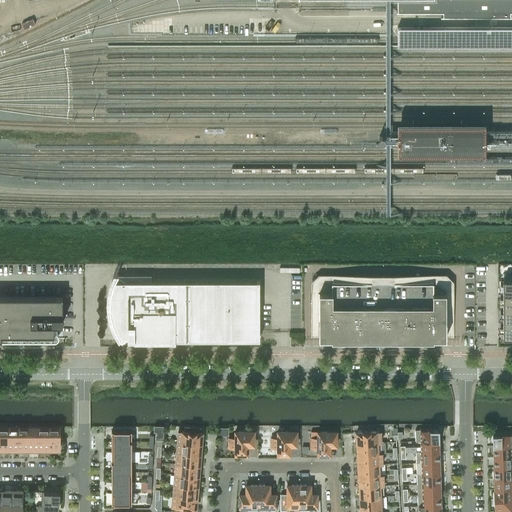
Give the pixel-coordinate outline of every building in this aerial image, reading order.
[(511,0),(397,0),(398,5),(398,14),(444,14),(444,19),(511,19),(511,14),(511,13),(511,0)] [(511,27),(397,27),(397,39),(397,46),(511,45),(511,27)] [(397,131),(390,131),(390,136),(390,139),(390,145),(397,145),(397,150),(397,152),(397,153),(453,153),(478,152),(484,152),(484,150),(484,146),(485,146),(485,145),(492,145),(511,144),(511,130),(492,131),(485,131),(485,130),(484,130),(484,126),(484,123),(397,123),(397,126),(397,131)] [(256,280),(115,280),(116,278),(117,277),(118,275),(117,274),(116,277),(115,280),(114,283),(113,285),(112,288),(111,291),(110,294),(110,297),(110,301),(110,304),(110,307),(110,310),(110,314),(111,319),(113,323),(114,328),(116,332),(119,336),(121,340),(126,337),(127,337),(127,339),(134,339),(134,338),(138,338),(138,339),(259,339),(259,280),(256,280)] [(511,279),(503,280),(503,294),(511,294),(511,279)] [(318,282),(318,302),(318,338),(331,338),(331,339),(433,339),(433,338),(446,338),(446,282),(318,282)] [(511,294),(503,294),(503,309),(511,308),(511,294)] [(62,323),(62,296),(0,296),(0,339),(54,340),(55,340),(56,339),(57,339),(58,338),(58,337),(59,336),(59,335),(58,334),(58,333),(57,332),(56,332),(56,331),(55,331),(54,331),(54,323),(62,323)] [(511,308),(503,309),(503,323),(511,323),(511,308)] [(511,323),(503,323),(503,338),(511,338),(511,323)] [(18,426),(8,426),(8,450),(11,450),(11,446),(18,446),(18,426)] [(28,450),(28,426),(18,426),(18,446),(25,446),(25,450),(28,450)] [(38,426),(28,426),(28,450),(31,450),(31,446),(38,446),(38,426)] [(48,450),(48,426),(38,426),(38,446),(45,446),(45,450),(48,450)] [(62,426),(48,426),(48,450),(51,450),(51,446),(59,446),(59,437),(62,437),(62,426)] [(415,429),(415,441),(439,440),(438,429),(415,429)] [(111,430),(111,441),(131,441),(131,430),(111,430)] [(178,430),(177,441),(201,443),(202,432),(178,430)] [(356,432),(357,443),(377,442),(381,442),(380,430),(356,432)] [(235,447),(235,454),(247,454),(247,445),(254,445),(254,431),(235,431),(235,437),(228,437),(228,447),(235,447)] [(290,445),(296,445),(296,431),(277,431),(277,437),(271,437),(271,447),(277,447),(277,454),(290,454),(290,445)] [(317,431),(311,431),(311,437),(311,448),(317,448),(317,454),(330,454),(330,445),(336,445),(336,432),(336,431),(317,431)] [(493,445),(511,444),(511,433),(492,434),(493,445)] [(416,451),(439,451),(439,440),(415,441),(420,441),(421,451),(416,451)] [(131,451),(131,441),(111,441),(111,451),(131,451)] [(200,454),(201,443),(177,441),(176,452),(200,454)] [(378,453),(378,452),(377,442),(357,443),(357,454),(378,453)] [(511,444),(493,445),(493,456),(511,455),(511,445),(511,444)] [(131,461),(131,451),(111,451),(111,461),(131,461)] [(416,451),(416,462),(439,461),(439,451),(416,451)] [(200,454),(176,452),(175,463),(199,465),(200,454)] [(357,454),(358,465),(378,463),(378,464),(382,464),(381,452),(378,452),(378,453),(357,454)] [(511,455),(493,456),(493,467),(511,466),(511,455)] [(131,471),(131,461),(111,461),(111,471),(131,471)] [(416,472),(416,473),(440,472),(439,461),(416,462),(416,463),(421,462),(421,472),(416,472)] [(198,476),(199,465),(175,463),(174,474),(198,476)] [(379,474),(378,464),(378,463),(358,465),(359,475),(379,474)] [(511,466),(493,467),(493,470),(492,470),(492,477),(494,477),(511,476),(511,466)] [(131,482),(131,471),(111,471),(111,482),(131,482)] [(416,473),(417,484),(440,483),(440,482),(441,482),(441,476),(440,476),(440,472),(416,473)] [(174,474),(174,484),(198,486),(198,476),(174,474)] [(379,474),(359,475),(359,486),(383,485),(383,474),(379,474)] [(511,476),(494,477),(494,488),(511,487),(511,478),(511,477),(511,476)] [(141,491),(151,492),(151,488),(152,482),(147,481),(147,482),(141,482),(141,491)] [(131,492),(131,482),(111,482),(111,492),(131,492)] [(440,494),(440,483),(417,484),(417,495),(440,494)] [(197,497),(198,486),(174,484),(173,495),(197,497)] [(258,510),(258,484),(246,484),(246,493),(239,493),(239,506),(246,506),(246,510),(258,510)] [(269,484),(258,484),(258,510),(276,510),(276,493),(270,493),(269,484)] [(280,510),(299,510),(299,484),(287,484),(287,493),(280,493),(280,510)] [(310,484),(299,484),(299,510),(310,510),(310,506),(317,506),(317,493),(310,493),(310,484)] [(384,496),(383,485),(359,486),(360,497),(380,496),(384,496)] [(511,487),(494,488),(494,492),(493,492),(493,499),(511,498),(511,487)] [(0,497),(0,511),(10,511),(11,490),(1,490),(1,488),(0,488),(0,497)] [(16,490),(11,490),(10,511),(21,511),(22,489),(16,489),(16,490)] [(36,505),(35,511),(50,511),(51,507),(59,507),(59,492),(41,491),(41,505),(36,505)] [(131,503),(131,492),(111,492),(111,503),(131,503)] [(417,495),(418,505),(441,505),(440,494),(417,495)] [(197,497),(173,495),(172,506),(180,507),(194,508),(196,508),(197,497)] [(360,497),(360,508),(381,507),(380,496),(360,497)] [(511,498),(493,499),(493,506),(494,506),(495,510),(511,509),(511,498)]
